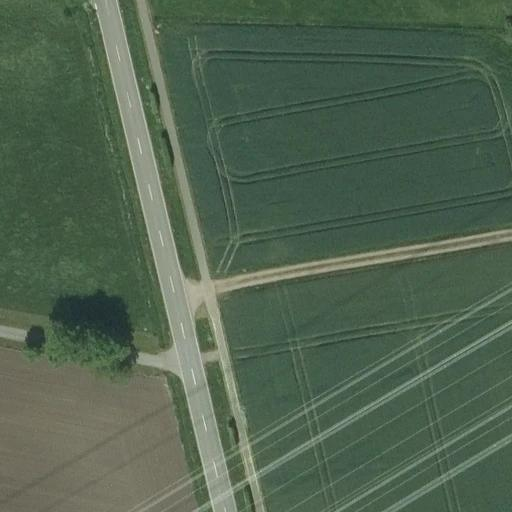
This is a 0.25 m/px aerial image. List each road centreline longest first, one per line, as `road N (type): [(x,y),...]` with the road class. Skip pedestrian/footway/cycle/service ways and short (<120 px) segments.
road 1 (secondary): [(105,0),(224,511)]
road 2 (track): [(173,290),(511,233)]
